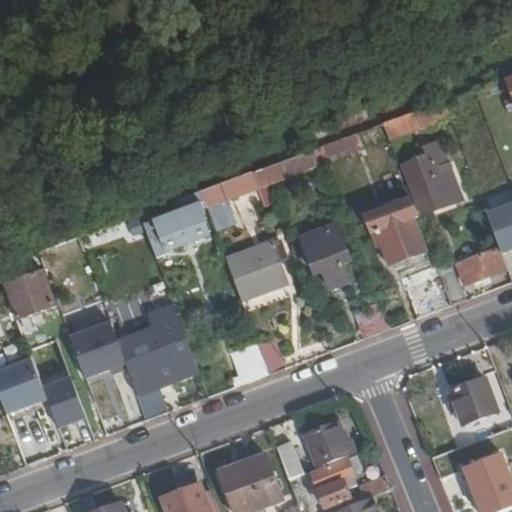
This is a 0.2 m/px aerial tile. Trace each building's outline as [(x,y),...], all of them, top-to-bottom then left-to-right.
[(511,75),(503,79),(511,101),(511,75)] [(499,93),(488,97),(493,111),(504,106),(499,93)] [(493,111),(488,97),(470,104),(475,118),(493,111)] [(449,117),(443,101),(382,124),(388,139),(449,117)] [(388,139),(382,124),(372,128),(378,143),(388,139)] [(409,162),(422,196),(435,192),(438,199),(455,193),(452,186),(463,181),(447,138),(430,144),(433,152),(409,162)] [(326,160),(321,147),(258,170),(264,186),(315,166),(315,164),(326,160)] [(264,186),(258,170),(199,192),(202,202),(212,229),(232,222),(224,200),(264,186)] [(511,203),(511,194),(510,189),(498,193),(503,206),(511,203)] [(202,202),(199,192),(180,199),(183,208),(151,221),(162,252),(206,235),(195,204),(202,202)] [(417,217),(410,200),(364,218),(370,234),(375,232),(388,268),(425,255),(412,219),(417,217)] [(162,252),(151,221),(150,220),(140,224),(152,256),(162,252)] [(316,252),(306,256),(313,275),(322,272),(328,288),(347,281),(341,266),(349,262),(336,227),(311,236),(316,252)] [(129,270),(121,250),(117,240),(122,238),(119,231),(84,245),(98,282),(129,270)] [(81,252),(76,238),(52,247),(58,261),(81,252)] [(117,240),(121,250),(125,248),(122,238),(117,240)] [(269,242),(223,260),(239,300),(285,283),(269,242)] [(502,271),(495,252),(456,267),(463,286),(502,271)] [(42,272),(48,287),(54,285),(45,262),(29,268),(32,275),(42,272)] [(450,307),(466,301),(453,266),(437,272),(438,275),(450,307)] [(55,306),(48,287),(42,272),(32,275),(3,286),(16,320),(55,306)] [(412,321),(450,307),(438,275),(401,289),(412,321)] [(390,329),(379,301),(365,307),(375,334),(390,329)] [(255,344),(264,369),(280,363),(271,338),(255,344)] [(18,416),(53,405),(61,430),(97,418),(83,375),(54,384),(46,357),(3,371),(18,416)] [(452,395),(465,427),(499,414),(486,382),(452,395)] [(153,391),(136,398),(144,422),(165,414),(162,408),(160,409),(153,391)] [(136,398),(134,393),(119,399),(130,427),(144,422),(136,398)] [(304,438),(318,472),(351,458),(337,424),(304,438)] [(275,449),(289,484),(305,478),(290,443),(275,449)] [(258,511),(282,503),(265,459),(221,476),(234,511),(258,511)] [(312,478),(326,511),(352,501),(347,489),(353,486),(351,482),(355,480),(348,463),(312,478)] [(368,503),(390,494),(384,479),(362,488),(368,503)] [(168,511),(209,511),(201,488),(164,502),(168,511)] [(350,511),(348,511),(345,511),(377,511),(374,502),(350,511)]
